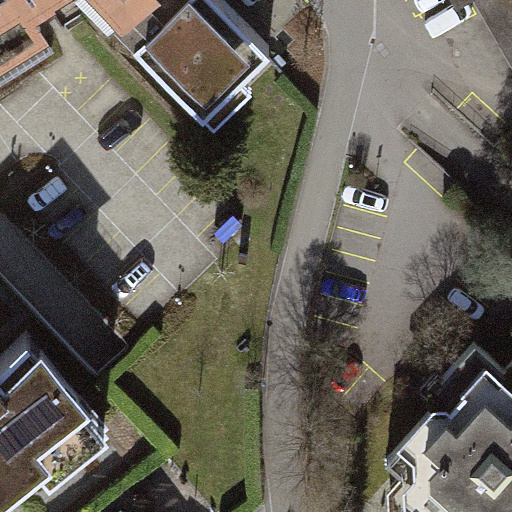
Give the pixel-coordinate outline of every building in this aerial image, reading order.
[(80,8),(75,0),(0,0),(0,103),(77,56),(56,22),(80,8)] [(75,0),(80,8),(89,0),(117,0),(149,37),(193,0),(75,0)] [(298,65),(232,0),(210,0),(149,57),(227,137),(280,83),(298,65)] [(434,407),(385,461),(401,476),(388,490),(388,511),(511,511),(511,359),(506,366),(476,339),(443,376),(439,373),(429,384),(429,403),(434,407)] [(135,443),(59,345),(0,395),(0,511),(27,511),(57,490),(83,492),(135,443)]
